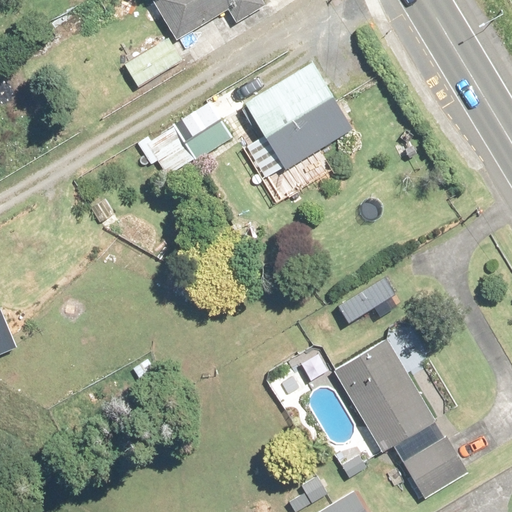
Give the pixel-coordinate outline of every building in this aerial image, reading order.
[(157,0),(184,41),(232,10),(239,20),(268,0),(157,0)] [(172,35),(128,64),(143,87),(187,58),(172,35)] [(323,58),(233,114),(276,183),(365,127),(323,58)] [(215,103),(154,142),(150,135),(138,143),(154,167),(161,163),(171,178),(236,136),(215,103)] [(81,180),(60,195),(80,225),(101,210),(81,180)] [(50,205),(24,219),(33,236),(59,221),(50,205)] [(417,325),(342,367),(389,452),(398,447),(424,495),(470,469),(416,372),(437,360),(417,325)] [(292,501),(297,511),(298,511),(331,495),(321,476),(303,486),(307,494),(292,501)] [(374,511),(360,487),(315,511),(374,511)]
